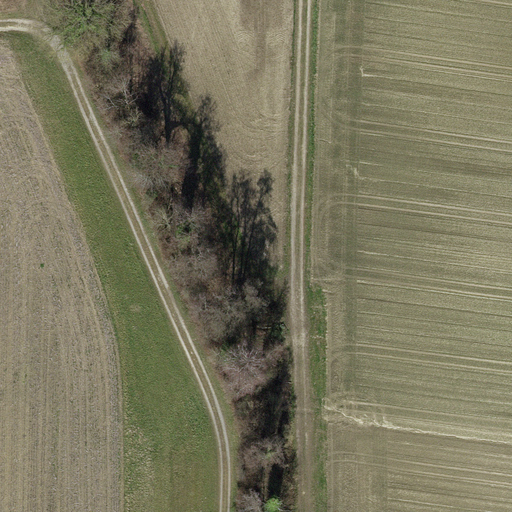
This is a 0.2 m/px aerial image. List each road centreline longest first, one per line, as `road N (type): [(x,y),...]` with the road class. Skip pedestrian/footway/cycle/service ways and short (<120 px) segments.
road 1 (track): [(306,0),(293,244),(303,511)]
road 2 (track): [(57,34),(198,364),(223,444),(221,511)]
